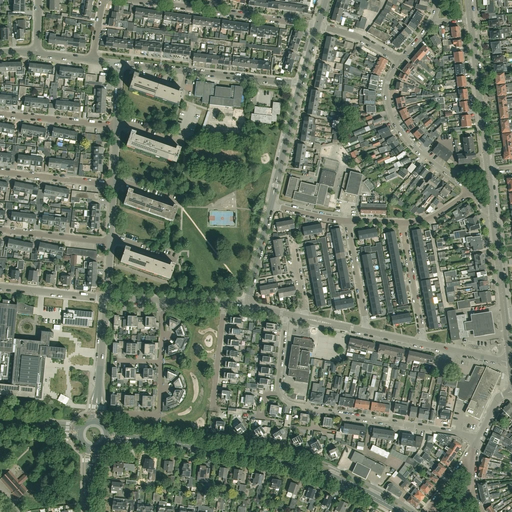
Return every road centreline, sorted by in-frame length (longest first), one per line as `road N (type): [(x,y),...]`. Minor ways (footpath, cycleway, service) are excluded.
road 1 (secondary): [(401,511),(289,461),(105,436)]
road 2 (residential): [(478,436),(291,404),(277,380),(285,314)]
road 3 (residential): [(299,84),(119,62)]
road 4 (residential): [(488,170),(469,18)]
road 5 (residential): [(398,62),(386,93),(393,119),(452,175)]
road 6 (residential): [(270,205),(299,84)]
road 7 (residential): [(94,422),(106,299)]
road 8 (unclassified): [(421,343),(403,222)]
